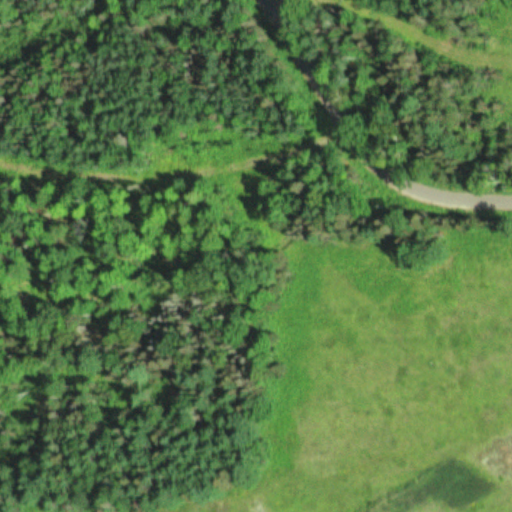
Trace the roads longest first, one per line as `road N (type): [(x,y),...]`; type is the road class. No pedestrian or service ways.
road 1 (residential): [(511,204),(424,198),(389,176),(277,0)]
road 2 (residential): [(282,7),(511,33)]
